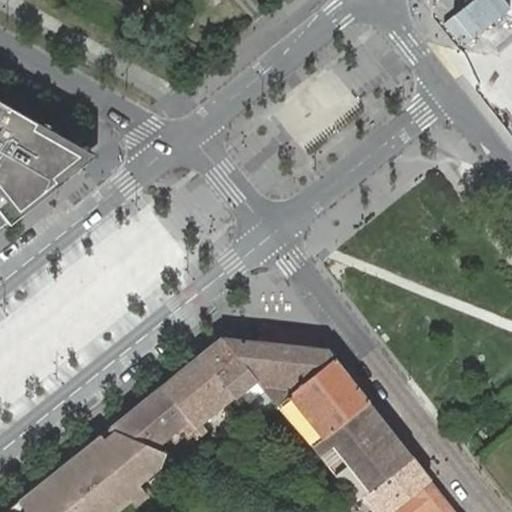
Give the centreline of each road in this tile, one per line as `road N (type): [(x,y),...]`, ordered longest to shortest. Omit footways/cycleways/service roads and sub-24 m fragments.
road 1 (residential): [(494,511),(270,234)]
road 2 (tertiary): [(0,451),(270,234)]
road 3 (tertiary): [(178,142),(0,286)]
road 4 (tertiary): [(270,234),(449,92)]
road 5 (tertiary): [(356,0),(178,142)]
road 6 (residential): [(178,142),(0,45)]
